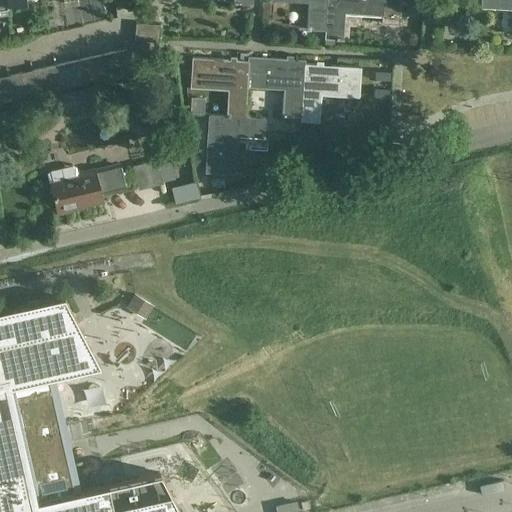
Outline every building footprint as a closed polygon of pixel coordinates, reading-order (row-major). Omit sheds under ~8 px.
[(95,23),(89,0),(84,0),(78,2),(83,25),(95,23)] [(102,0),(89,0),(95,23),(107,20),(102,0)] [(270,0),(270,1),(308,3),(307,30),(324,31),(326,31),(327,0),(270,0)] [(400,0),(327,0),(326,31),(324,31),(324,39),(343,40),(345,13),(382,15),(381,23),(399,25),(400,0)] [(511,0),(480,0),(480,7),(511,8),(511,0)] [(83,25),(78,2),(66,4),(72,28),(83,25)] [(72,28),(66,4),(55,7),(57,19),(60,31),(72,28)] [(60,31),(57,19),(50,21),(52,32),(60,31)] [(52,32),(50,21),(42,23),(44,34),(52,32)] [(44,34),(42,23),(34,24),(37,36),(44,34)] [(159,41),(160,24),(135,23),(134,40),(159,41)] [(37,36),(34,24),(26,26),(29,38),(37,36)] [(29,38),(26,26),(18,28),(21,40),(29,38)] [(21,40),(18,28),(11,30),(13,41),(21,40)] [(131,72),(126,48),(114,51),(119,74),(131,72)] [(119,74),(114,51),(102,54),(108,77),(119,74)] [(108,77),(102,54),(91,56),(96,80),(108,77)] [(96,80),(91,56),(79,59),(84,82),(96,80)] [(248,62),(246,62),(191,57),(190,88),(227,90),(226,115),(245,117),(247,87),(248,62)] [(247,58),(246,62),(248,62),(247,87),(284,89),(282,124),(292,124),(292,116),(300,117),(302,64),(304,64),(304,61),(247,58)] [(84,82),(79,59),(67,62),(72,85),(84,82)] [(72,85),(67,62),(55,64),(61,88),(72,85)] [(61,88),(55,64),(43,67),(49,91),(61,88)] [(302,64),(300,117),(300,121),(319,122),(321,95),(358,97),(360,67),(304,64),(302,64)] [(49,91),(43,67),(32,70),(37,93),(49,91)] [(37,93),(32,70),(20,72),(25,96),(37,93)] [(25,96),(20,72),(8,75),(13,99),(25,96)] [(13,99),(8,75),(0,76),(0,93),(2,101),(13,99)] [(208,114),(205,171),(235,173),(237,135),(264,137),(265,117),(245,117),(226,115),(208,114)] [(132,165),(133,169),(138,189),(163,183),(157,160),(132,165)] [(50,170),(48,174),(50,183),(49,183),(55,209),(102,198),(96,172),(78,176),(76,167),(72,165),(50,170)] [(126,306),(144,317),(152,304),(134,293),(126,306)] [(0,511),(180,511),(176,503),(159,471),(73,490),(48,379),(100,367),(64,297),(0,311),(0,511)] [(298,511),(297,502),(296,501),(275,506),(276,511),(298,511)]
